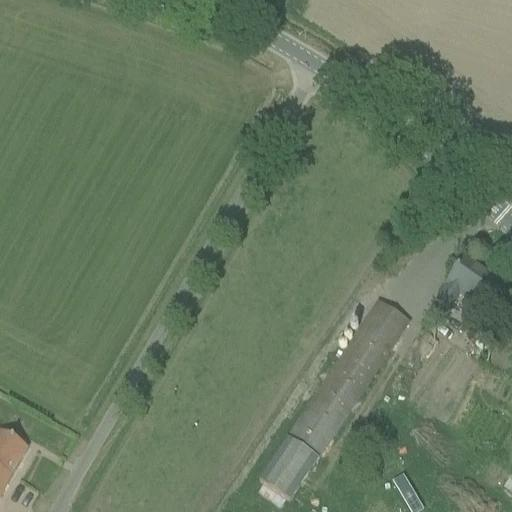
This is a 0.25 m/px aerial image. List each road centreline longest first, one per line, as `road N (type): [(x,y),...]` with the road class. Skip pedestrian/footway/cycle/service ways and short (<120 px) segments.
road 1 (unclassified): [(315,66),(58,511)]
road 2 (unclassified): [(511,227),(315,66)]
road 3 (unclassified): [(315,66),(250,29),(167,0)]
